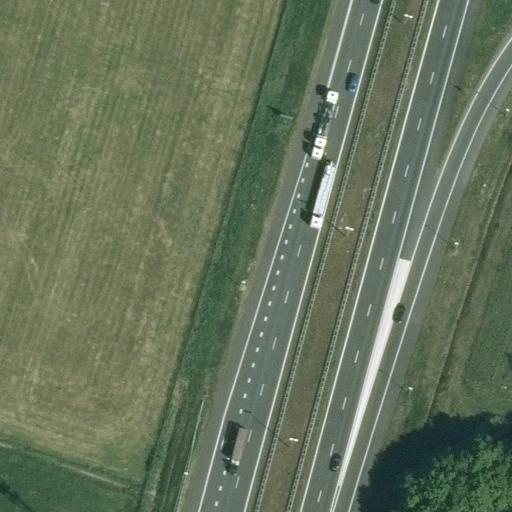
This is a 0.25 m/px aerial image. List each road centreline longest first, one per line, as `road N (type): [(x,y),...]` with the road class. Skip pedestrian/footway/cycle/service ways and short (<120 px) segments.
road 1 (motorway): [(316,511),(455,0)]
road 2 (motorway): [(366,0),(229,511)]
road 3 (motorway): [(323,511),(376,393),(453,172),(511,59)]
